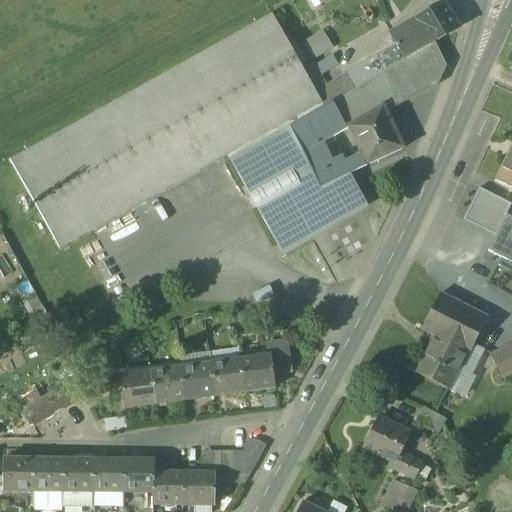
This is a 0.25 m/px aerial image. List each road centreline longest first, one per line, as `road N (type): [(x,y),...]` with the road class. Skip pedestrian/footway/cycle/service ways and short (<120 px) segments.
road 1 (tertiary): [(300,424),(499,0)]
road 2 (residential): [(300,424),(263,416),(109,445),(34,444)]
